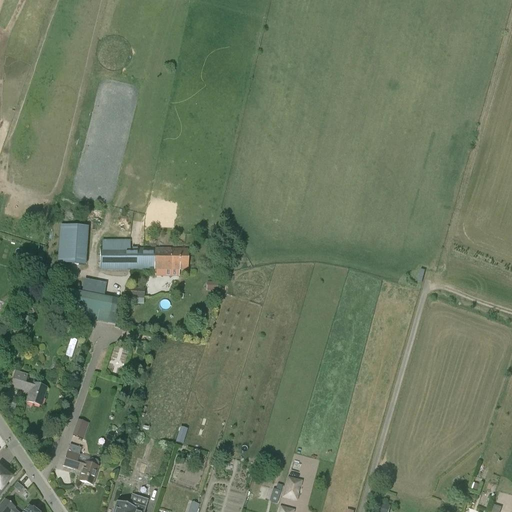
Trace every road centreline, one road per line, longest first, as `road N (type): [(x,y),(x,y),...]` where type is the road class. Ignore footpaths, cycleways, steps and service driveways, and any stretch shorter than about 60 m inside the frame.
road 1 (track): [(511,18),(440,271),(425,289)]
road 2 (track): [(360,511),(427,281)]
